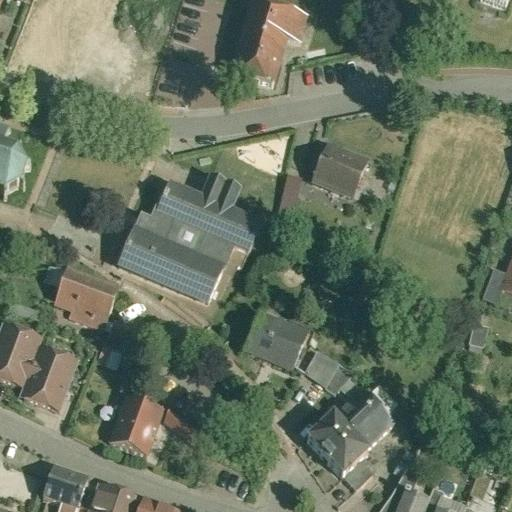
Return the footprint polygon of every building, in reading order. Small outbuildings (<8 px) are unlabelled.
[(0,0),(0,18),(3,19),(9,0),(0,0)] [(308,14),(255,0),(251,0),(232,71),(272,82),(285,38),(300,42),(308,14)] [(508,11),(511,0),(482,0),(482,2),(508,11)] [(38,4),(20,61),(53,72),(71,15),(38,4)] [(475,12),(450,4),(442,31),(467,38),(475,12)] [(0,194),(1,200),(7,198),(5,194),(17,187),(23,191),(25,187),(20,184),(24,170),(30,169),(29,164),(23,165),(17,154),(22,149),(19,146),(14,151),(2,147),(7,132),(11,129),(9,126),(6,128),(0,126),(0,194)] [(372,161),(330,144),(314,184),(355,201),(372,161)] [(155,212),(235,248),(249,254),(263,223),(239,212),(249,189),(214,173),(203,196),(169,180),(155,212)] [(308,181),(289,176),(282,198),(302,204),(308,181)] [(155,212),(146,230),(226,267),(235,248),(155,212)] [(136,226),(119,266),(209,306),(226,267),(146,230),(136,226)] [(511,297),(511,258),(498,292),(511,297)] [(122,287),(70,269),(56,310),(109,327),(122,287)] [(311,336),(260,316),(248,348),(243,360),(294,379),(311,336)] [(143,332),(115,322),(108,342),(137,351),(143,332)] [(35,345),(4,334),(0,344),(0,390),(19,397),(24,383),(29,385),(21,407),(57,420),(77,364),(43,352),(40,361),(31,358),(35,345)] [(308,383),(326,396),(338,373),(317,363),(308,383)] [(355,381),(338,373),(326,396),(333,403),(339,396),(350,385),(355,381)] [(350,407),(361,396),(350,385),(339,396),(350,407)] [(350,407),(308,449),(359,500),(388,470),(362,444),(386,421),(361,396),(350,407)] [(169,424),(126,408),(108,456),(151,472),(169,424)] [(209,457),(217,444),(183,421),(174,434),(209,457)] [(412,500),(440,511),(444,501),(433,496),(438,483),(421,477),(412,500)] [(487,508),(498,481),(487,477),(476,504),(487,508)] [(84,511),(91,493),(55,480),(43,511),(84,511)] [(137,511),(138,510),(100,496),(94,511),(137,511)] [(439,511),(440,511),(412,500),(405,498),(402,504),(399,511),(439,511)] [(399,511),(402,504),(393,501),(386,511),(399,511)]
